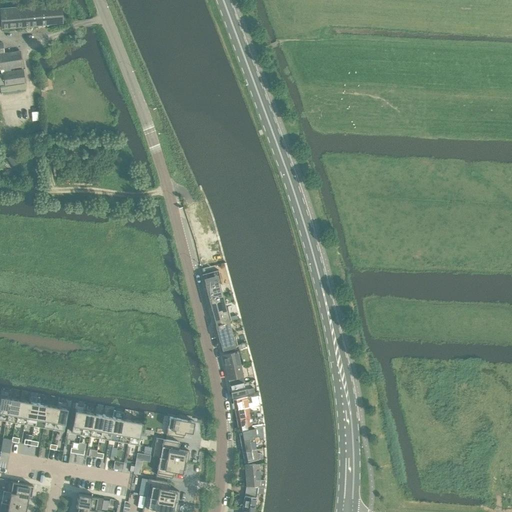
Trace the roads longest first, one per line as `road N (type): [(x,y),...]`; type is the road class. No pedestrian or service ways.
road 1 (primary): [(347,511),(346,396),(335,341),(291,186),(223,0)]
road 2 (tertiary): [(215,511),(222,451),(217,387),(168,191),(99,0)]
road 3 (track): [(168,191),(0,188)]
